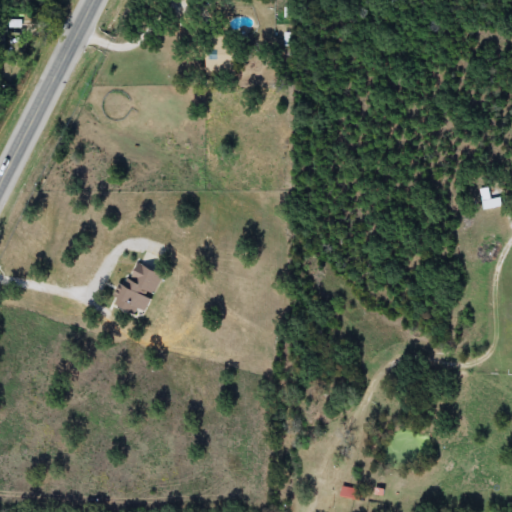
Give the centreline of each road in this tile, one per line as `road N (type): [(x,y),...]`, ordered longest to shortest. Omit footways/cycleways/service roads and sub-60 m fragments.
road 1 (residential): [(311,511),(328,471),(365,439),(367,391),(388,361),(423,344),(467,344),(495,320),(501,258),(511,235)]
road 2 (trunk): [(0,185),(94,0)]
